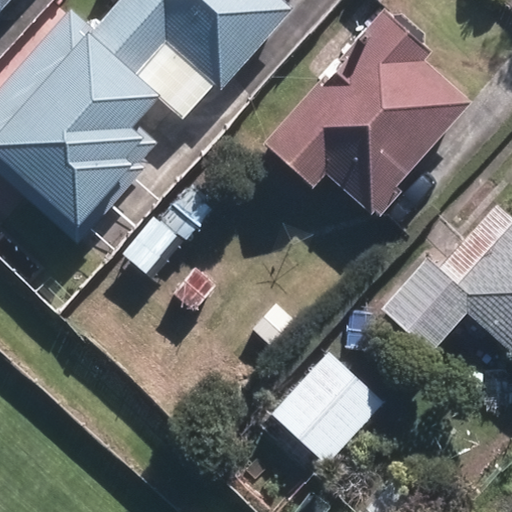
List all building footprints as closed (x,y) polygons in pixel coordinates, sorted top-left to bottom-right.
[(70,9),(0,87),(0,177),(76,244),(139,173),(125,161),(142,141),(129,129),(156,99),(181,121),(212,86),(217,90),(290,9),(279,0),(118,0),(93,29),(70,9)] [(0,0),(0,10),(9,0),(0,0)] [(382,10),(262,144),(311,187),(322,175),(369,216),(374,211),(379,215),(400,191),(395,187),(470,102),(423,61),(431,53),(382,10)] [(425,260),(380,310),(430,354),(465,315),(511,355),(511,219),(494,204),(435,269),(425,260)] [(325,353),(271,414),(327,464),(381,403),(325,353)]
